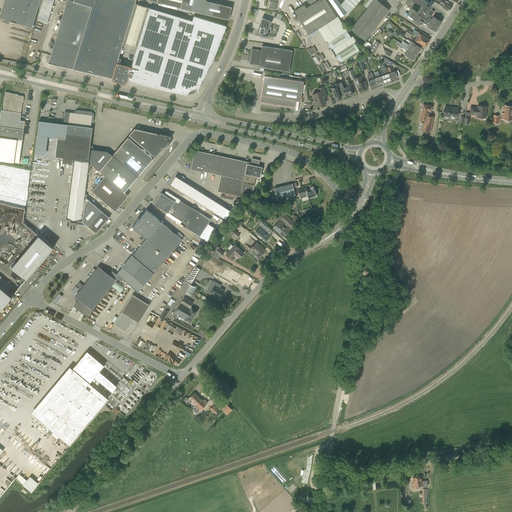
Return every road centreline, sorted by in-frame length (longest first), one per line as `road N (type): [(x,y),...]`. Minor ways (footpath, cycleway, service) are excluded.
road 1 (unclassified): [(357,202),(296,155),(199,133),(109,234),(56,268),(31,297)]
road 2 (unclassified): [(326,455),(363,282),(340,228)]
road 3 (secondary): [(179,379),(269,274),(340,228)]
road 4 (secondary): [(70,511),(179,379)]
road 5 (unclassified): [(31,297),(179,379)]
road 6 (residential): [(401,96),(383,91),(296,116),(239,111)]
road 7 (unclassified): [(349,472),(511,449)]
road 8 (primary): [(204,122),(359,157)]
road 9 (primary): [(361,149),(206,114)]
